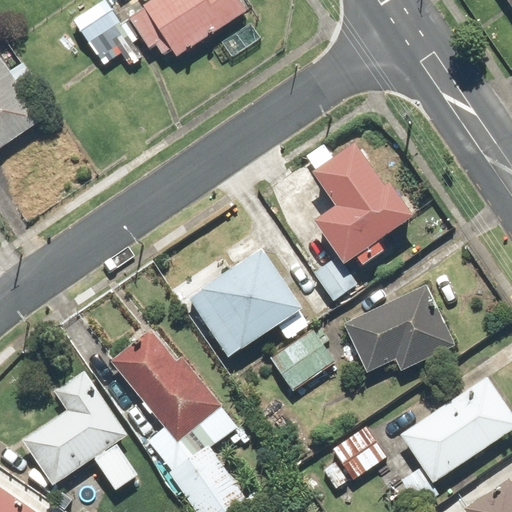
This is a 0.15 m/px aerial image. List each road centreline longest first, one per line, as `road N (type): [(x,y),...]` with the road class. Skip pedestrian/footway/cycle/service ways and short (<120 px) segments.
road 1 (residential): [(414,22),(46,270),(0,310)]
road 2 (secondary): [(414,22),(511,166)]
